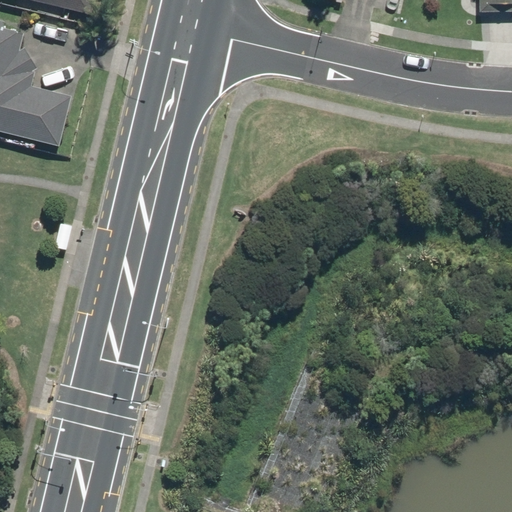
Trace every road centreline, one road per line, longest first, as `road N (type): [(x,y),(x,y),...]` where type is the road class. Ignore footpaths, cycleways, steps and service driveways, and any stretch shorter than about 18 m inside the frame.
road 1 (secondary): [(192,19),(77,511)]
road 2 (residential): [(511,90),(453,89),(340,67),(192,19)]
